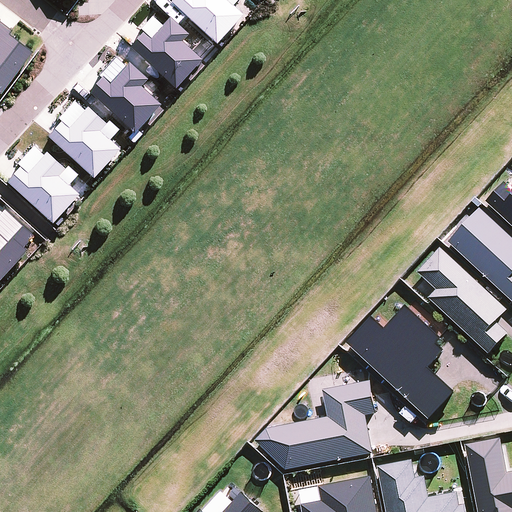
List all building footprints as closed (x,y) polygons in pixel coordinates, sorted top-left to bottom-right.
[(173,0),(170,3),(217,45),(243,16),(232,6),(225,0),(173,0)] [(143,32),(151,39),(162,27),(151,17),(140,30),(143,32)] [(143,32),(129,47),(176,89),(202,60),(192,50),(182,42),(188,35),(170,18),(162,27),(151,39),(143,32)] [(0,95),(1,96),(33,54),(10,36),(12,33),(0,23),(0,95)] [(103,77),(110,84),(126,66),(116,57),(100,75),(103,77)] [(103,77),(89,92),(135,134),(162,105),(141,86),(147,79),(129,63),(126,66),(110,84),(103,77)] [(61,122),(69,129),(85,112),(74,102),(58,120),(61,122)] [(61,122),(47,138),(93,179),(120,150),(109,141),(99,131),(105,124),(88,109),(85,112),(69,129),(61,122)] [(105,124),(99,131),(109,141),(118,131),(108,121),(105,124)] [(20,168),(28,175),(44,157),(33,148),(17,165),(20,168)] [(20,168),(7,183),(53,224),(79,195),(69,186),(58,176),(65,170),(47,154),(44,157),(28,175),(20,168)] [(65,170),(58,176),(69,186),(78,176),(67,167),(65,170)] [(487,204),(511,226),(511,190),(506,184),(487,204)] [(449,244),(511,301),(511,238),(481,210),(449,244)] [(0,281),(27,252),(24,249),(34,238),(5,211),(0,216),(0,281)] [(509,311),(442,250),(420,274),(438,291),(430,299),(491,355),(510,335),(498,323),(509,311)] [(373,319),(349,345),(431,421),(456,394),(430,369),(445,353),(439,347),(443,342),(407,309),(386,331),(373,319)] [(258,442),(288,471),(375,454),(368,417),(378,415),(371,382),(324,392),(329,418),(269,430),(258,442)] [(502,440),(467,446),(479,511),(511,511),(511,473),(509,474),(502,440)] [(414,461),(379,467),(387,511),(467,511),(466,506),(461,507),(458,494),(430,499),(426,478),(417,479),(414,461)] [(378,511),(372,477),(320,487),(323,501),(302,505),(303,511),(378,511)] [(202,511),(263,511),(244,494),(227,511),(202,511)]
